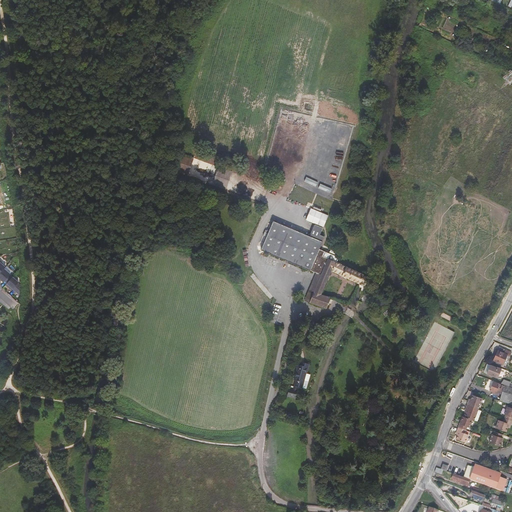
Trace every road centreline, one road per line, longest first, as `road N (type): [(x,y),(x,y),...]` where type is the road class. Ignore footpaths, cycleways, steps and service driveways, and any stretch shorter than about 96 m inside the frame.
road 1 (track): [(8,384),(35,306),(0,0)]
road 2 (residential): [(288,312),(259,468),(278,502),(337,511)]
road 3 (residential): [(292,211),(269,209),(253,244),(254,268),(288,312)]
